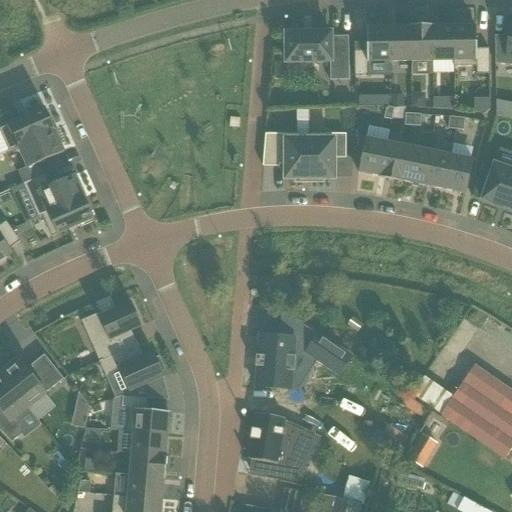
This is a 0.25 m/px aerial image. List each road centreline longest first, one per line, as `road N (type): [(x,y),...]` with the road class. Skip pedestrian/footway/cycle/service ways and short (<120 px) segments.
road 1 (residential): [(145,242),(247,219),(305,216),(372,221),(511,260)]
road 2 (residential): [(206,511),(215,410),(145,242)]
road 3 (residential): [(68,54),(269,0)]
road 4 (residential): [(145,242),(68,54)]
road 5 (residential): [(0,312),(56,277),(145,242)]
